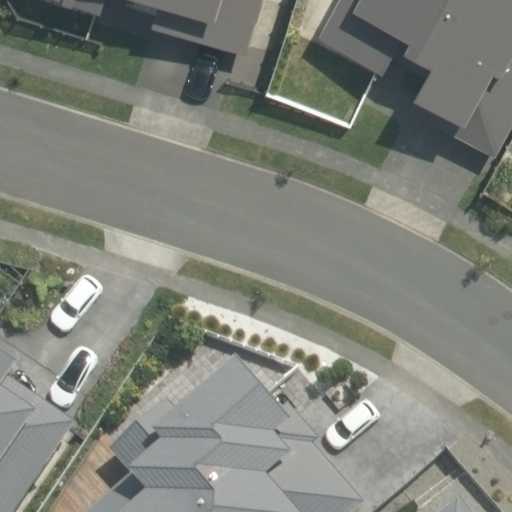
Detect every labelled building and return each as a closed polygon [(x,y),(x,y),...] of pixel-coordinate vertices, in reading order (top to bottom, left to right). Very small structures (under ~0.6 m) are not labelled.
[(252,57),(269,0),(69,0),(110,14),(114,0),(132,0),(166,11),(160,27),(252,57)] [(500,156),(511,134),(511,0),(344,0),(324,37),(392,73),(400,59),(437,77),(419,112),(500,156)] [(0,511),(22,511),(79,427),(17,383),(25,370),(0,353),(0,511)] [(362,511),(368,507),(318,449),(324,444),(292,410),(287,414),(249,369),(187,421),(174,406),(115,456),(136,480),(99,511),(362,511)] [(474,511),(467,503),(455,511),(474,511)]
